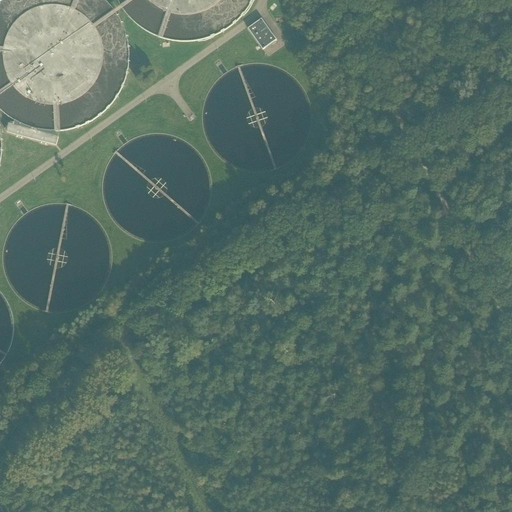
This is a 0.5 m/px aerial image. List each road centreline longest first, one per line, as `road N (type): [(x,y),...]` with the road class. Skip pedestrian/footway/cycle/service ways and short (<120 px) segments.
road 1 (track): [(0,478),(140,321),(363,181)]
road 2 (track): [(204,511),(124,338)]
road 3 (track): [(402,126),(340,0)]
